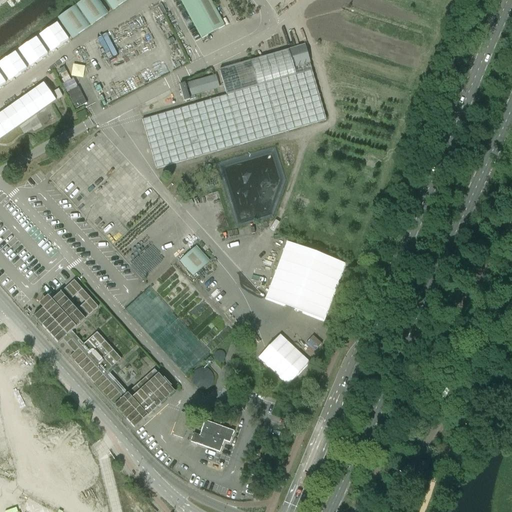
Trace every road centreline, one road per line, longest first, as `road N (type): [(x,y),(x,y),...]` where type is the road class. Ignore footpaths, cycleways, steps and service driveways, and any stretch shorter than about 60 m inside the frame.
road 1 (trunk): [(508,0),(293,511)]
road 2 (trunk): [(329,511),(511,110)]
road 3 (unknown): [(100,120),(253,284),(324,335)]
road 4 (unclassified): [(382,511),(511,277)]
road 5 (unclassified): [(171,488),(6,306)]
road 6 (unknown): [(207,399),(244,419),(247,434),(229,476),(205,471),(157,426),(192,393)]
road 7 (unknown): [(419,511),(455,437),(511,358)]
